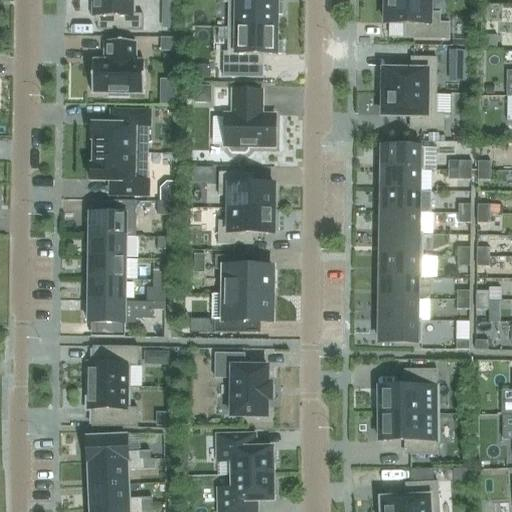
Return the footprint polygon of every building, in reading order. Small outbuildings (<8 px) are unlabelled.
[(92,0),(92,17),(97,17),(97,31),(142,32),(142,15),(133,15),(133,0),(92,0)] [(255,0),(223,0),(224,4),(228,4),(227,29),(276,30),(276,17),(282,17),(283,4),(255,3),(255,0)] [(430,0),(384,0),(384,24),(412,25),(412,40),(449,41),(449,24),(440,24),(440,14),(430,14),(430,0)] [(276,30),(227,29),(227,54),(223,54),(223,79),(263,79),(263,67),(254,67),(254,56),(282,56),(282,43),(276,43),(276,30)] [(134,63),(135,43),(105,42),(105,56),(107,56),(106,62),(92,62),(91,94),(108,94),(108,98),(128,99),(128,95),(143,95),(144,63),(134,63)] [(411,72),(380,72),(379,83),(383,83),(383,94),(435,95),(436,60),(411,59),(411,72)] [(233,92),(232,116),(225,116),(224,148),(229,148),(229,151),(231,154),(245,154),(247,151),(247,148),(274,149),(275,117),(261,116),(261,93),(233,92)] [(435,95),(383,94),(383,117),(410,117),(410,130),(443,131),(443,116),(435,116),(435,95)] [(149,113),(112,112),(111,126),(91,126),(91,141),(94,141),(94,154),(148,155),(149,113)] [(221,120),(208,121),(209,152),(222,151),(221,120)] [(511,148),(473,147),(473,161),(511,161),(511,148)] [(424,149),(383,148),(382,171),(424,171),(424,149)] [(148,155),(94,154),(94,167),(90,167),(90,182),(110,182),(110,196),(147,197),(148,155)] [(471,163),(458,162),(458,172),(471,172),(471,163)] [(491,163),(478,163),(477,172),(490,172),(491,163)] [(424,171),(382,171),(382,192),(419,193),(419,172),(424,172),(424,171)] [(471,172),(458,172),(458,181),(471,181),(471,172)] [(490,172),(477,172),(477,182),(490,182),(490,172)] [(246,174),(218,174),(218,197),(228,198),(228,210),(273,211),(274,187),(246,186),(246,174)] [(419,193),(382,192),(382,214),(418,215),(419,193)] [(135,239),(135,203),(98,202),(98,215),(89,215),(89,238),(125,238),(125,239),(135,239)] [(470,206),(457,206),(457,215),(470,215),(470,206)] [(490,206),(477,206),(477,215),(490,216),(490,206)] [(273,211),(228,210),(227,223),(218,223),(217,246),(245,246),(245,235),(273,235),(273,211)] [(418,215),(382,214),(381,236),(423,236),(423,235),(418,235),(418,215)] [(470,215),(457,215),(457,224),(470,225),(470,215)] [(490,216),(477,215),(477,225),(490,225),(490,216)] [(423,236),(381,236),(381,257),(422,258),(423,236)] [(125,260),(125,239),(125,238),(89,238),(89,259),(125,260)] [(167,239),(155,239),(155,247),(167,247),(167,239)] [(470,249),(457,249),(457,258),(470,258),(470,249)] [(489,249),(476,249),(476,258),(489,259),(489,249)] [(422,258),(381,257),(381,279),(422,279),(422,258)] [(240,258),(215,258),(215,271),(223,271),(223,296),(272,297),(273,271),(240,270),(240,258)] [(470,258),(457,258),(456,268),(469,268),(470,258)] [(489,259),(476,258),(476,268),(489,268),(489,259)] [(125,281),(125,260),(89,259),(88,281),(125,281)] [(166,274),(154,274),(154,282),(166,282),(166,274)] [(422,279),(381,279),(380,300),(417,301),(417,280),(422,280),(422,279)] [(124,303),(125,281),(88,281),(88,302),(124,303)] [(166,282),(154,282),(154,290),(166,290),(166,282)] [(469,292),(456,292),(456,302),(469,302),(469,292)] [(489,293),(476,292),(475,302),(488,302),(489,293)] [(272,323),(272,297),(223,296),(213,296),(212,320),(214,320),(214,334),(239,334),(239,322),(272,323)] [(417,301),(380,300),(380,322),(422,323),(422,322),(417,322),(417,301)] [(124,303),(88,302),(88,325),(97,325),(96,338),(124,339),(124,303)] [(469,302),(456,302),(456,311),(469,311),(469,302)] [(488,302),(475,302),(475,311),(488,311),(488,302)] [(166,304),(154,303),(154,311),(166,312),(166,304)] [(422,323),(380,322),(380,345),(421,345),(422,323)] [(468,342),(455,341),(455,351),(468,351),(468,342)] [(488,342),(475,342),(475,351),(488,352),(488,342)] [(127,389),(128,368),(137,368),(138,349),(92,348),(92,365),(87,365),(87,388),(127,389)] [(243,356),(215,356),(215,379),(231,379),(231,418),(267,419),(267,402),(271,402),(271,386),(267,386),(267,369),(243,368),(243,356)] [(437,415),(436,371),(409,371),(409,389),(378,389),(379,416),(437,415)] [(127,409),(127,389),(87,388),(87,411),(91,411),(91,428),(136,429),(137,410),(127,409)] [(437,456),(437,415),(379,416),(379,442),(410,442),(410,456),(437,456)] [(254,436),(217,437),(218,464),(230,463),(232,465),(232,477),(272,476),(271,466),(275,466),(275,453),(271,454),(271,450),(254,450),(254,436)] [(126,438),(87,439),(88,464),(150,461),(150,452),(126,453),(126,438)] [(154,461),(150,461),(88,464),(89,488),(128,487),(127,472),(154,471),(154,461)] [(272,476),(232,477),(232,484),(227,490),(218,490),(218,511),(255,511),(255,502),(272,502),(272,498),(276,498),(276,485),(272,485),(272,476)] [(438,511),(437,483),(410,485),(411,499),(380,500),(380,503),(377,503),(377,511),(438,511)] [(128,487),(89,488),(90,511),(152,508),(151,499),(128,500),(128,487)]
